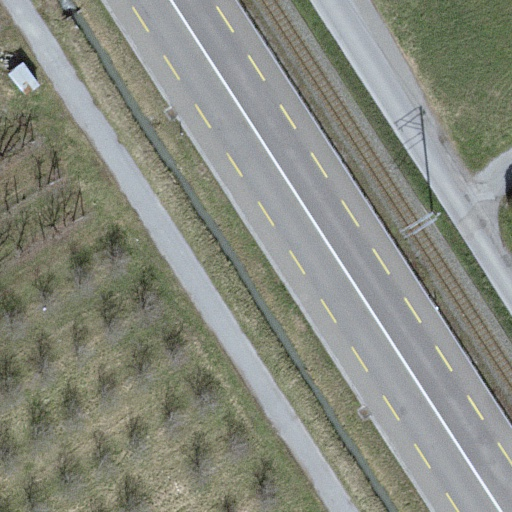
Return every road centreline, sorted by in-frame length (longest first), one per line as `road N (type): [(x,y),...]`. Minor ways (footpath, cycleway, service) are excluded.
road 1 (unclassified): [(349,511),(15,0)]
road 2 (primary): [(172,0),(502,511)]
road 3 (unclassified): [(511,285),(328,0)]
